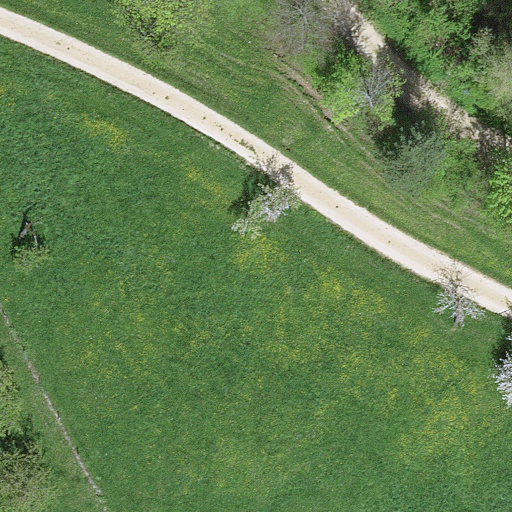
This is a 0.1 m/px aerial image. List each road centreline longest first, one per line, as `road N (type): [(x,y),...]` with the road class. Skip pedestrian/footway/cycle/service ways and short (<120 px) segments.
road 1 (track): [(0,14),(105,59),(211,120),(338,211),(511,314)]
road 2 (track): [(325,0),(439,120),(511,160)]
